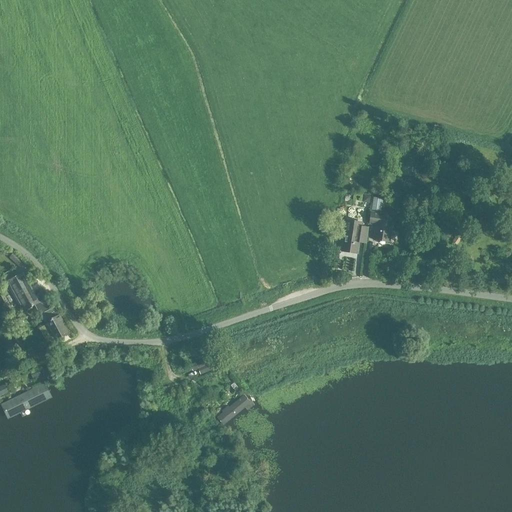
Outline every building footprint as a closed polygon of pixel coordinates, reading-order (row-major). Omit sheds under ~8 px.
[(361,190),(362,183),(348,181),(346,188),(361,190)] [(386,214),(373,212),(372,224),(378,225),(376,238),(391,240),(394,222),(385,220),(386,214)] [(349,221),(344,249),(359,252),(361,239),(368,240),(370,228),(363,227),(363,223),(349,221)] [(25,262),(14,252),(9,257),(20,267),(25,262)] [(10,280),(25,310),(38,303),(22,273),(10,280)] [(41,314),(49,328),(55,340),(68,332),(54,307),(51,309),(45,299),(38,303),(43,313),(41,314)] [(191,349),(192,360),(206,359),(205,348),(191,349)] [(210,364),(199,369),(201,374),(213,370),(210,364)] [(28,373),(32,382),(41,378),(38,369),(28,373)] [(205,417),(223,437),(264,399),(247,381),(205,417)]
